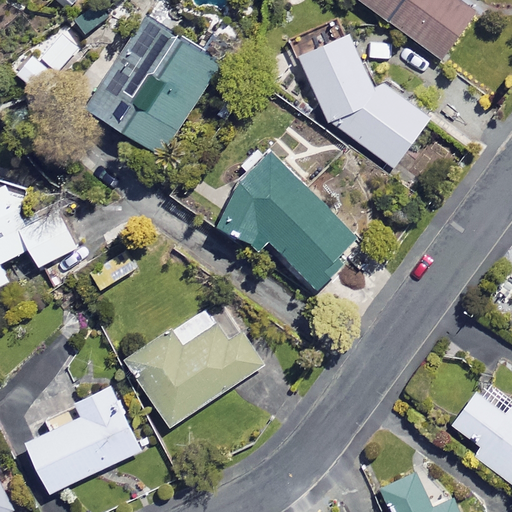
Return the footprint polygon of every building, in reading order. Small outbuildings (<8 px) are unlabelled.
[(369,0),(441,54),(477,5),(471,0),(369,0)] [(224,55),(148,6),(88,98),(165,148),(224,55)] [(68,20),(15,69),(37,92),(89,43),(68,20)] [(367,65),(347,26),(296,52),(329,114),(393,162),(431,113),(367,65)] [(357,228),(271,145),(215,202),(259,244),(269,234),(317,280),(343,254),(338,249),(357,228)] [(0,281),(11,276),(3,257),(32,244),(40,262),(77,246),(40,163),(0,180),(0,281)] [(511,271),(507,268),(491,294),(507,304),(511,295),(511,271)] [(264,361),(231,311),(217,320),(205,302),(126,352),(171,421),(264,361)] [(142,446),(112,379),(78,395),(84,410),(28,435),(51,486),(142,446)] [(504,405),(477,385),(452,419),(481,440),(475,449),(511,476),(511,397),(510,396),(504,405)] [(437,498),(421,464),(381,483),(394,511),(462,511),(453,491),(437,498)] [(0,511),(14,506),(0,474),(0,511)]
